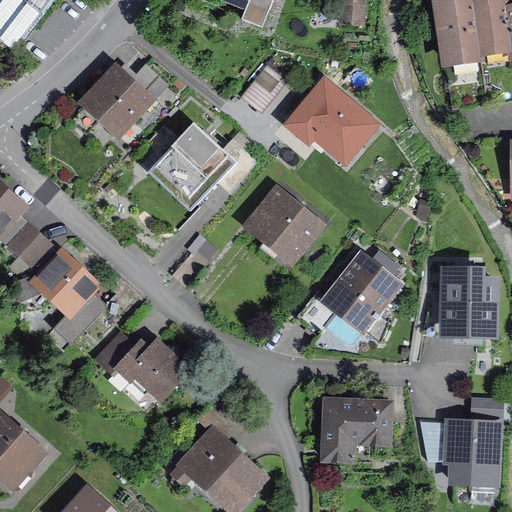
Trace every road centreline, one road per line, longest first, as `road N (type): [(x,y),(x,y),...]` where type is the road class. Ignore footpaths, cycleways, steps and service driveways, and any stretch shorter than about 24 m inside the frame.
road 1 (residential): [(304,511),(295,461),(261,392),(0,145)]
road 2 (residential): [(132,0),(87,54),(0,128)]
